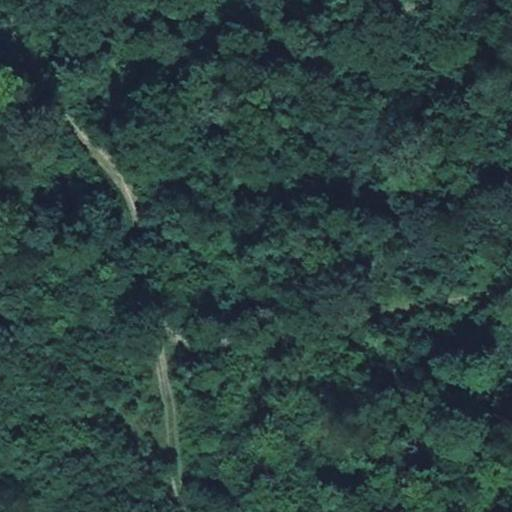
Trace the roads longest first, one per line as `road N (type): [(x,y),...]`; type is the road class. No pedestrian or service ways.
road 1 (track): [(184,511),(159,358),(151,225)]
road 2 (track): [(0,3),(42,83),(151,225)]
